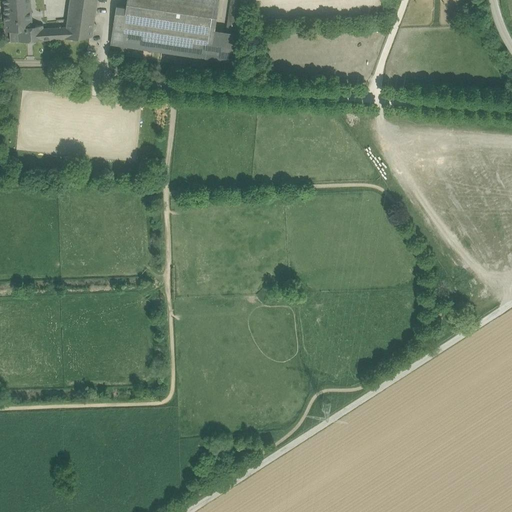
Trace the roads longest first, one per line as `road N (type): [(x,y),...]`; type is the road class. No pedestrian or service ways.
road 1 (track): [(171,193),(380,181),(431,263),(429,328),(417,354),(363,389),(310,396),(285,440),(174,511)]
road 2 (track): [(0,406),(165,401),(180,393),(171,193),(178,88),(96,78),(109,0)]
road 3 (track): [(511,303),(188,511)]
